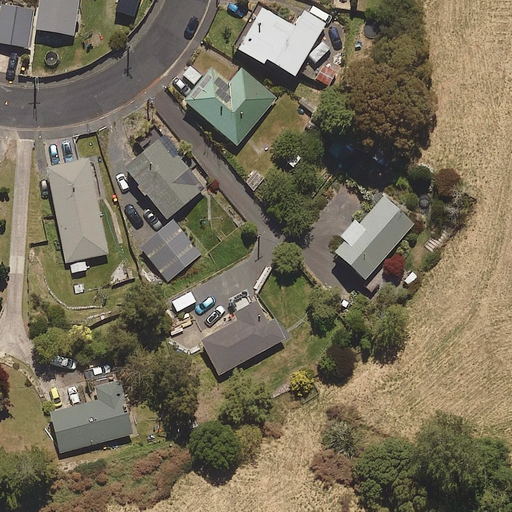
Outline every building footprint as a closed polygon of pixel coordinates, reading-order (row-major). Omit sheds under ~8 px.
[(40,0),(36,35),(75,40),(80,0),(40,0)] [(353,0),(334,0),(335,8),(354,7),(353,0)] [(32,11),(1,7),(0,13),(0,46),(29,51),(31,37),(29,37),(32,11)] [(264,13),(239,57),(266,72),(269,67),(297,82),(327,27),(304,14),(296,30),(264,13)] [(213,72),(185,106),(237,149),(278,99),(243,71),(230,87),(213,72)] [(355,154),(339,136),(325,148),(341,166),(355,154)] [(158,145),(126,174),(141,191),(138,193),(146,202),(148,200),(168,223),(205,191),(178,161),(175,164),(158,145)] [(48,172),(66,263),(108,254),(90,164),(48,172)] [(347,249),(339,260),(367,283),(415,224),(386,200),(361,230),(357,227),(342,245),(347,249)] [(175,223),(142,250),(168,283),(201,256),(175,223)] [(240,327),(203,346),(219,377),(287,342),(277,322),(270,326),(260,306),(235,318),(240,327)] [(99,406),(50,417),(59,454),(133,437),(122,390),(96,395),(99,406)]
